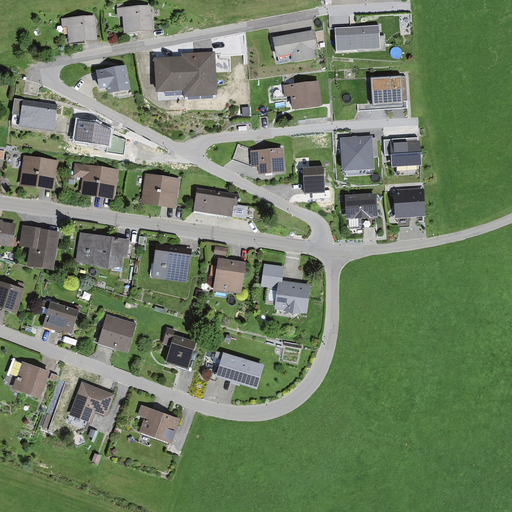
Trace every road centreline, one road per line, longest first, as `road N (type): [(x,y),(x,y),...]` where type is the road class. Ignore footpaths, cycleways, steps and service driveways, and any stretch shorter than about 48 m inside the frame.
road 1 (residential): [(184,153),(46,78),(51,64),(324,11),(408,5)]
road 2 (residential): [(332,249),(323,361),(299,396),(265,413),(200,407),(0,331)]
road 3 (residential): [(0,199),(320,248)]
road 4 (residential): [(184,153),(213,138),(413,122)]
road 5 (residential): [(332,249),(455,238),(511,216)]
road 6 (residential): [(320,248),(316,221),(184,153)]
